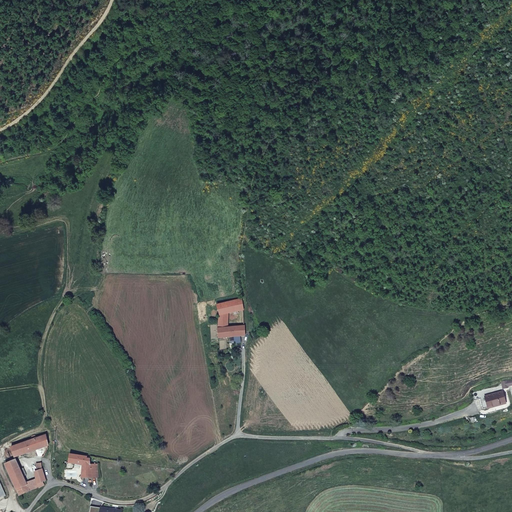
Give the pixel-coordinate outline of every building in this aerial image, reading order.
[(243,310),(240,298),(214,305),(217,316),(227,314),(243,310)] [(227,326),(227,314),(217,316),(217,321),(216,326),(227,326)] [(235,338),(235,326),(227,326),(216,326),(216,337),(235,338)] [(243,338),(243,326),(235,326),(235,338),(236,338),(243,338)] [(508,384),(511,384),(511,379),(502,380),(503,387),(508,387),(508,384)] [(505,403),(501,390),(483,395),(486,408),(505,403)] [(48,446),(44,435),(8,447),(13,459),(39,449),(48,446)] [(41,462),(48,446),(39,449),(41,462)] [(86,458),(86,455),(66,454),(65,463),(80,464),(80,477),(89,477),(89,463),(89,458),(86,458)] [(25,483),(13,459),(0,464),(12,490),(25,483)] [(98,476),(97,463),(89,463),(89,477),(98,476)] [(44,476),(42,468),(36,471),(32,472),(34,479),(44,476)] [(16,497),(45,483),(44,476),(34,479),(25,483),(12,490),(16,497)]
